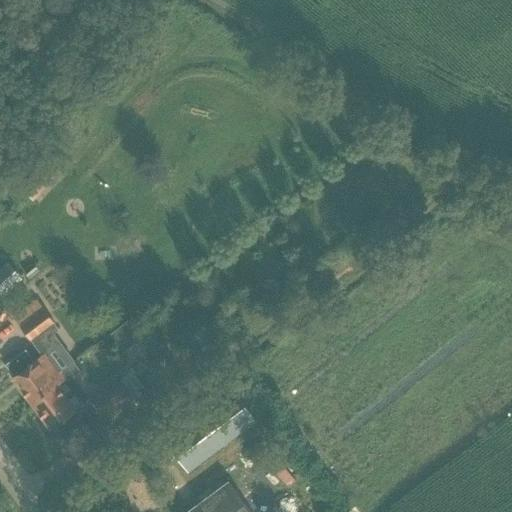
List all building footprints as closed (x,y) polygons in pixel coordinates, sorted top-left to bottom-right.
[(25,193),(33,200),(41,191),(53,178),(52,177),(51,176),(44,169),(43,169),(40,166),(39,165),(21,185),(19,187),(25,193)] [(10,265),(0,273),(0,291),(4,296),(22,280),(21,278),(24,275),(15,264),(11,267),(10,265)] [(16,320),(21,327),(33,343),(55,326),(39,304),(16,320)] [(26,350),(6,365),(14,377),(12,378),(31,404),(33,407),(50,430),(66,418),(76,411),(57,386),(62,381),(57,374),(43,355),(38,359),(34,362),(26,350)] [(92,399),(105,417),(131,398),(117,380),(92,399)] [(166,441),(188,471),(254,422),(232,392),(166,441)] [(250,511),(228,483),(188,511),(250,511)]
